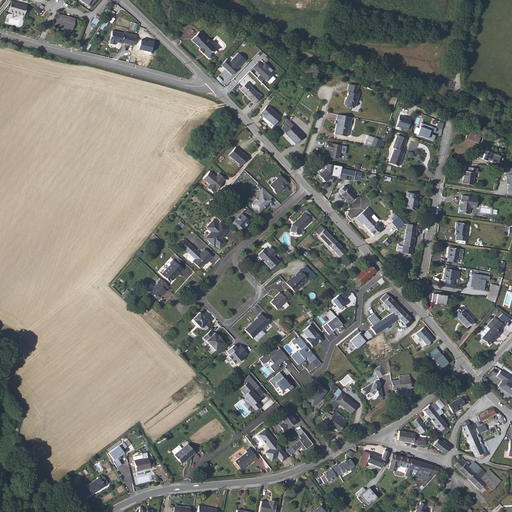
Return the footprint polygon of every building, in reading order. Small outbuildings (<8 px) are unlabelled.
[(30,6),(10,0),(3,9),(12,11),(12,13),(27,17),(30,6)] [(73,20),(55,15),(52,26),(70,31),(73,20)] [(96,25),(101,17),(96,15),(92,22),(96,25)] [(121,45),(132,48),(133,48),(136,36),(128,34),(128,37),(124,36),(125,35),(114,32),(111,31),(108,45),(114,47),(114,45),(121,47),(121,45)] [(199,33),(192,41),(200,49),(199,50),(203,54),(204,53),(206,54),(205,55),(209,59),(211,58),(213,56),(214,54),(212,52),(214,50),(210,45),(210,42),(199,33)] [(139,50),(151,53),(154,41),(149,39),(148,42),(141,40),(139,50)] [(227,58),(221,64),(232,74),(246,60),(238,52),(230,61),(227,58)] [(258,61),(252,67),(267,81),(273,75),(270,72),(273,70),(265,62),(262,65),(258,61)] [(246,79),(238,86),(253,102),(261,94),(259,91),(258,92),(246,79)] [(359,86),(350,84),(348,92),(349,92),(347,100),(347,99),(346,103),(348,106),(354,107),(357,105),(359,93),(357,93),(359,86)] [(274,124),(282,115),(268,103),(261,111),(264,113),(263,114),(274,124)] [(337,114),(336,121),(337,121),(337,123),(336,123),(335,134),(347,136),(348,130),(350,127),(352,116),(337,114)] [(303,136),(286,118),(280,128),(284,131),(283,132),(294,143),(303,136)] [(406,121),(399,120),(396,131),(408,134),(411,122),(406,121)] [(418,138),(434,144),(436,139),(430,137),(431,134),(436,136),(437,132),(422,127),(418,138)] [(367,134),(364,144),(380,148),(383,140),(367,134)] [(468,134),(466,141),(477,146),(480,139),(468,134)] [(407,142),(397,139),(393,151),(394,152),(389,167),(399,170),(405,155),(403,155),(407,142)] [(342,145),(326,143),(325,150),(329,150),(329,157),(339,158),(340,153),(341,153),(342,145)] [(241,165),(248,157),(235,146),(228,154),(241,165)] [(480,148),(478,156),(482,157),(482,158),(487,159),(487,158),(492,159),(492,160),(497,162),(498,161),(501,162),(503,154),(500,153),(494,151),(490,151),(490,150),(485,149),(480,148)] [(318,176),(324,183),(331,175),(339,177),(340,167),(340,166),(326,164),(325,169),(318,176)] [(362,173),(340,167),(339,177),(339,178),(353,181),(354,179),(357,179),(361,177),(362,173)] [(467,172),(466,185),(476,186),(477,174),(480,174),(481,169),(472,168),(472,173),(467,172)] [(216,177),(209,172),(203,179),(210,184),(207,188),(213,193),(216,189),(217,189),(222,183),(221,182),(224,178),(218,174),(216,177)] [(287,183),(278,173),(275,176),(276,178),(270,184),(273,188),(273,189),(276,193),(278,193),(280,190),(287,183)] [(272,196),(262,187),(259,191),(259,195),(252,202),(252,207),(258,213),(263,207),(263,205),(266,205),(270,200),(269,199),(272,196)] [(347,188),(340,194),(346,200),(345,202),(347,204),(356,197),(347,188)] [(419,197),(408,195),(407,200),(409,201),(407,211),(418,213),(420,203),(418,202),(419,197)] [(472,196),(463,195),(462,200),(460,213),(465,213),(465,212),(470,213),(471,206),(477,207),(478,196),(473,195),(472,196)] [(368,208),(357,218),(363,224),(364,223),(369,229),(374,235),(381,229),(376,223),(371,217),(374,214),(368,208)] [(243,211),(233,221),(240,227),(241,226),(243,228),(251,219),(243,211)] [(313,221),(305,213),(301,216),(302,217),(293,225),(291,232),(301,235),(302,230),(313,221)] [(403,226),(396,218),(391,223),(397,231),(403,226)] [(229,229),(220,221),(217,224),(213,220),(205,228),(209,233),(205,237),(208,240),(207,241),(210,245),(214,245),(219,249),(224,243),(220,239),(220,237),(222,235),(223,236),(229,229)] [(240,227),(233,221),(232,223),(240,231),(242,229),(240,227)] [(458,234),(458,239),(467,241),(468,236),(467,236),(468,224),(457,222),(457,227),(458,227),(457,234),(458,234)] [(349,252),(323,226),(317,233),(342,258),(349,252)] [(418,239),(420,228),(408,227),(405,248),(404,255),(414,257),(415,249),(416,249),(417,239),(418,239)] [(388,239),(383,244),(387,247),(391,243),(388,239)] [(184,240),(179,245),(185,250),(189,245),(184,240)] [(199,269),(203,264),(205,262),(206,263),(211,257),(203,249),(199,254),(189,245),(185,250),(189,254),(185,258),(186,258),(191,263),(192,262),(199,269)] [(270,247),(267,250),(265,251),(263,249),(258,253),(258,256),(255,259),(255,260),(258,263),(262,260),(262,259),(264,261),(263,261),(270,269),(278,261),(273,256),(276,253),(270,247)] [(461,249),(451,248),(450,259),(451,259),(451,262),(459,264),(461,249)] [(169,283),(172,280),(175,277),(176,278),(183,270),(173,261),(169,265),(170,266),(161,275),(169,283)] [(289,279),(285,282),(294,292),(301,286),(300,285),(308,278),(310,281),(316,276),(306,265),(295,274),(296,275),(294,277),(293,276),(289,279)] [(375,271),(370,265),(355,276),(361,283),(375,271)] [(456,283),(457,278),(458,271),(456,270),(457,267),(449,266),(449,270),(448,269),(447,279),(449,279),(449,282),(456,283)] [(489,277),(473,274),(471,287),(483,289),(484,281),(488,282),(489,277)] [(164,291),(168,287),(160,280),(156,284),(157,285),(149,293),(156,300),(159,297),(159,298),(165,292),(164,291)] [(496,301),(501,288),(492,284),(487,298),(496,301)] [(292,296),(286,290),(283,293),(281,291),(275,296),(276,297),(270,302),(277,309),(292,296)] [(342,291),(332,300),(338,308),(345,303),(343,300),(347,297),(342,291)] [(394,311),(400,306),(387,293),(381,298),(394,311)] [(445,296),(432,294),(431,303),(444,305),(445,296)] [(411,318),(400,306),(394,311),(381,320),(386,327),(400,318),(405,324),(411,318)] [(495,309),(494,308),(476,326),(478,328),(495,309)] [(330,320),(323,326),(329,334),(333,331),(332,329),(335,326),(337,328),(342,324),(331,310),(326,315),(330,320)] [(458,311),(453,316),(456,320),(457,318),(468,329),(475,321),(465,311),(461,314),(458,311)] [(202,328),(205,331),(211,326),(209,323),(208,322),(205,319),(202,316),(203,316),(199,312),(192,319),(200,329),(202,328)] [(368,318),(372,325),(380,320),(374,313),(368,318)] [(269,323),(260,314),(256,318),(257,318),(254,321),(255,322),(252,324),(251,324),(245,330),(253,339),(269,323)] [(415,322),(411,318),(405,324),(409,328),(415,322)] [(500,334),(498,333),(504,327),(495,318),(486,326),(487,327),(480,334),(483,337),(481,339),(488,346),(493,340),(494,341),(500,334)] [(313,347),(323,339),(311,324),(303,331),(307,337),(306,338),(313,347)] [(424,327),(416,333),(420,339),(421,338),(426,345),(434,340),(424,327)] [(213,334),(210,331),(202,339),(215,352),(223,344),(220,340),(217,337),(214,334),(213,334)] [(345,343),(352,352),(372,337),(368,332),(361,336),(359,333),(345,343)] [(301,348),(290,356),(298,365),(307,358),(310,362),(317,358),(299,336),(291,341),(294,345),(298,345),(301,348)] [(391,351),(383,336),(366,345),(374,360),(391,351)] [(246,354),(240,348),(237,351),(235,349),(233,346),(226,352),(228,356),(227,357),(235,365),(246,354)] [(270,366),(274,371),(279,367),(278,365),(288,357),(280,348),(277,350),(274,346),(260,359),(263,364),(270,358),(274,363),(270,366)] [(436,347),(429,353),(441,368),(448,362),(436,347)] [(386,374),(381,366),(374,370),(379,378),(386,374)] [(511,379),(511,377),(499,369),(495,375),(503,381),(503,382),(501,381),(498,386),(511,395),(511,382),(511,379)] [(280,372),(270,380),(275,388),(278,386),(282,391),(287,387),(290,391),(294,387),(288,379),(286,380),(280,372)] [(244,379),(247,383),(240,389),(245,394),(243,395),(256,410),(260,405),(256,401),(259,398),(259,397),(264,392),(249,375),(244,379)] [(391,391),(409,389),(408,375),(398,376),(398,381),(390,382),(391,391)] [(382,398),(378,379),(362,390),(361,392),(362,394),(365,394),(369,392),(374,395),(375,399),(382,398)] [(318,402),(320,400),(321,401),(326,394),(319,387),(313,394),(305,400),(310,407),(312,407),(319,402),(318,402)] [(342,392),(338,389),(333,395),(337,398),(341,393),(342,392)] [(337,398),(334,401),(351,415),(358,406),(341,393),(337,398)] [(464,396),(451,405),(456,413),(462,409),(461,408),(469,404),(468,403),(465,397),(464,396)] [(286,429),(295,423),(290,417),(290,418),(288,415),(292,411),(287,404),(282,408),(286,413),(278,419),(274,422),(277,426),(282,432),(286,429)] [(403,415),(408,412),(405,404),(399,406),(401,411),(403,415)] [(431,407),(430,406),(423,412),(429,419),(440,410),(435,404),(431,407)] [(480,421),(497,414),(495,408),(478,415),(480,421)] [(442,413),(440,410),(429,419),(436,427),(440,432),(444,429),(447,426),(440,417),(441,416),(440,415),(442,413)] [(323,418),(340,432),(346,425),(345,424),(329,411),(323,418)] [(418,419),(413,423),(416,427),(421,424),(418,419)] [(461,428),(463,433),(470,429),(473,436),(476,435),(477,435),(475,430),(473,424),(469,426),(467,422),(464,423),(465,426),(461,428)] [(477,435),(495,426),(493,422),(475,430),(477,435)] [(425,429),(421,424),(416,427),(419,433),(425,429)] [(480,443),(481,443),(499,435),(495,426),(477,435),(476,435),(480,443)] [(289,456),(302,446),(305,450),(311,445),(299,429),(295,433),(299,439),(285,450),(289,456)] [(463,433),(466,440),(473,436),(470,429),(463,433)] [(141,430),(136,432),(140,439),(145,436),(141,430)] [(286,459),(264,430),(261,433),(264,437),(260,440),(265,446),(268,444),(271,448),(268,450),(265,453),(264,454),(267,459),(270,459),(273,457),(275,459),(276,458),(281,463),(286,459)] [(415,435),(399,432),(398,433),(397,441),(413,443),(413,444),(417,445),(417,444),(425,445),(426,440),(418,439),(414,438),(415,435)] [(473,436),(466,440),(475,458),(480,460),(484,457),(483,455),(486,454),(481,444),(481,443),(480,443),(476,435),(473,436)] [(448,449),(440,443),(437,441),(432,446),(437,449),(440,452),(443,455),(448,449)] [(181,462),(195,451),(188,442),(182,447),(179,443),(172,449),(174,453),(181,462)] [(119,445),(108,452),(113,460),(117,457),(124,453),(122,450),(127,447),(124,443),(119,446),(119,445)] [(366,462),(382,468),(388,453),(389,450),(383,448),(382,451),(379,458),(364,452),(363,452),(358,465),(362,467),(364,468),(366,462)] [(257,460),(249,450),(245,453),(246,454),(234,464),(241,472),(253,462),(254,463),(257,460)] [(406,459),(391,454),(389,463),(387,469),(392,471),(394,464),(407,468),(410,458),(411,457),(407,456),(406,459)] [(141,458),(135,460),(138,470),(152,467),(152,466),(156,465),(154,456),(149,457),(149,456),(141,458)] [(117,457),(113,460),(117,467),(121,464),(117,457)] [(353,465),(349,458),(345,460),(345,459),(337,464),(336,463),(333,465),(338,474),(350,467),(353,465)] [(405,475),(410,476),(412,471),(416,472),(414,478),(423,481),(427,478),(427,474),(429,475),(431,467),(412,461),(413,459),(410,458),(407,468),(405,475)] [(462,458),(454,466),(477,490),(483,496),(486,492),(488,494),(501,480),(489,469),(485,472),(473,461),(469,466),(462,458)] [(338,474),(333,465),(329,467),(330,468),(322,473),(327,481),(338,474)] [(437,469),(431,467),(429,475),(435,477),(437,469)] [(91,494),(105,486),(104,485),(106,483),(107,482),(104,477),(102,477),(100,478),(99,477),(86,485),(91,494)] [(365,491),(362,489),(356,494),(366,507),(376,499),(368,489),(365,491)] [(263,501),(261,511),(262,511),(275,511),(278,501),(271,500),(270,502),(263,501)] [(427,505),(421,502),(419,505),(417,504),(415,508),(416,509),(414,511),(423,511),(427,505)]
